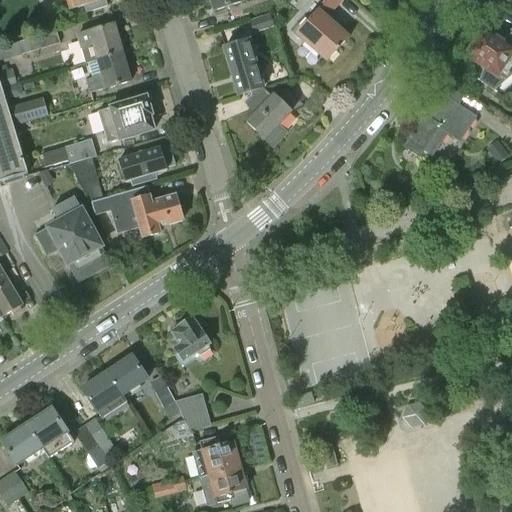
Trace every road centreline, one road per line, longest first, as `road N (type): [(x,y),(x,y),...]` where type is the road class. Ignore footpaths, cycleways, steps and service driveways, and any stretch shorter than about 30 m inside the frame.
road 1 (tertiary): [(230,238),(330,150),(392,79),(445,0)]
road 2 (residential): [(300,511),(230,238)]
road 3 (tertiary): [(0,391),(230,238)]
road 4 (residential): [(161,0),(219,204)]
